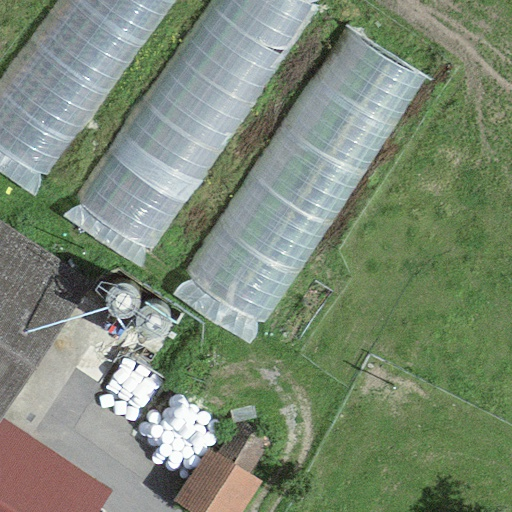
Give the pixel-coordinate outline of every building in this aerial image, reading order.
[(0,160),(37,188),(174,0),(60,0),(0,83),(0,160)] [(210,0),(78,208),(155,256),(317,0),(210,0)] [(264,321),(433,64),(360,17),(191,273),(264,321)] [(0,369),(59,280),(0,240),(0,511),(22,511),(0,497),(0,452),(0,451),(0,369)] [(218,422),(195,457),(228,479),(251,444),(218,422)] [(184,450),(151,502),(165,511),(224,511),(241,487),(228,479),(195,457),(184,450)]
